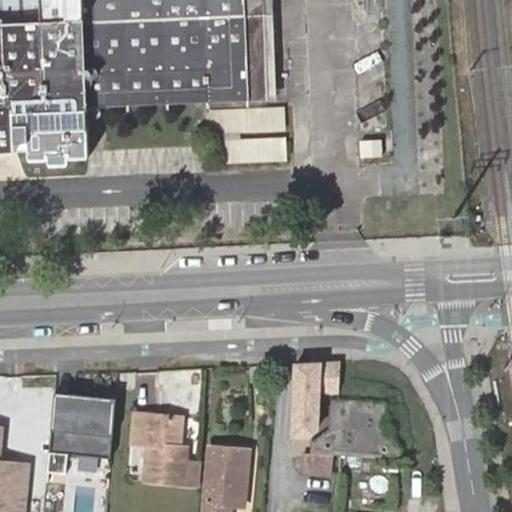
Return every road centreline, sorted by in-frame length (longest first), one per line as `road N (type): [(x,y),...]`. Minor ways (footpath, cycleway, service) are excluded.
road 1 (residential): [(216,291),(382,323),(402,334),(439,378),(474,467)]
road 2 (tertiary): [(216,291),(451,278)]
road 3 (tertiary): [(0,301),(216,291)]
road 4 (residential): [(474,467),(451,278)]
